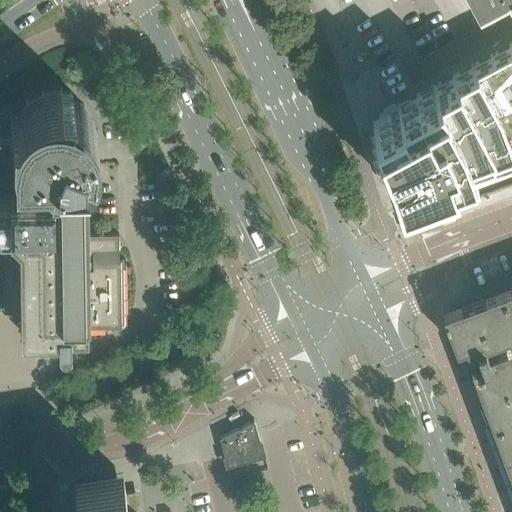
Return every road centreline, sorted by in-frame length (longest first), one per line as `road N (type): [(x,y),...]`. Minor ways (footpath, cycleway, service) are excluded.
road 1 (residential): [(130,153),(150,320),(29,386),(61,455)]
road 2 (tertiary): [(143,8),(299,323)]
road 3 (tertiary): [(370,287),(258,37)]
road 4 (tertiary): [(454,511),(430,424),(383,317)]
road 5 (residential): [(61,455),(230,380)]
road 6 (tertiary): [(315,355),(337,397),(368,511)]
